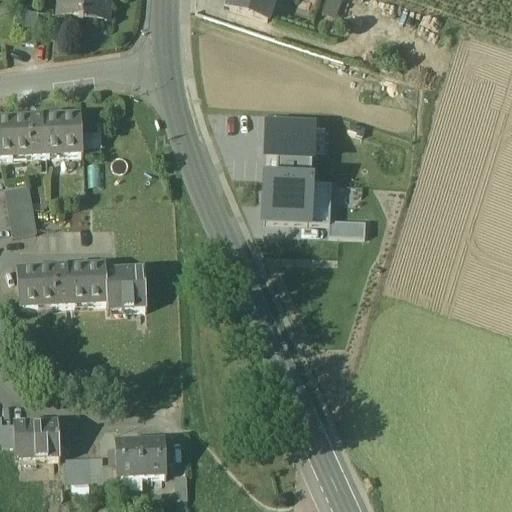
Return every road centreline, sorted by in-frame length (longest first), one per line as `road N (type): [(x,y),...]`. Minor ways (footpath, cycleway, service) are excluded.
road 1 (tertiary): [(344,511),(226,245),(166,76)]
road 2 (residential): [(1,370),(17,395),(62,420),(168,428)]
road 3 (residential): [(0,90),(166,76)]
